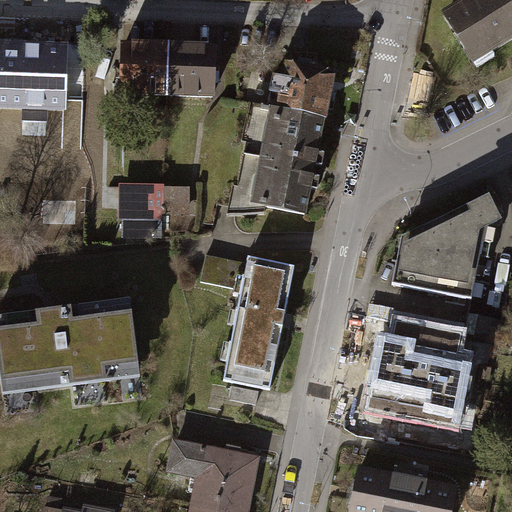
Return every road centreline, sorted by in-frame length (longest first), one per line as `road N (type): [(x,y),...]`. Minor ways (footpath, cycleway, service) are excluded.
road 1 (residential): [(0,5),(394,18)]
road 2 (residential): [(294,511),(364,170)]
road 3 (residential): [(511,132),(451,164),(364,170)]
